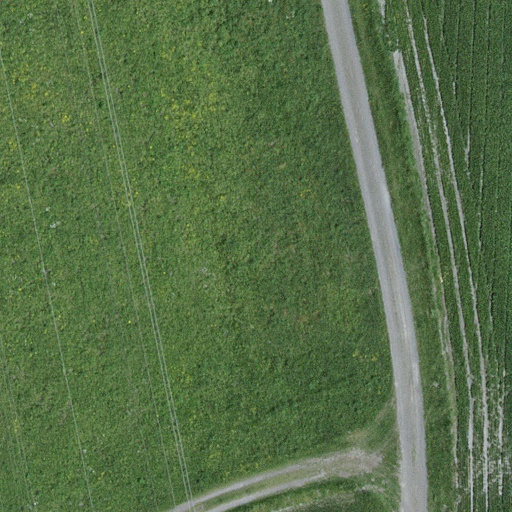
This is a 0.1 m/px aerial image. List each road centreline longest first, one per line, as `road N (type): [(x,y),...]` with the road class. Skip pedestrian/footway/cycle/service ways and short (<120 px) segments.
road 1 (track): [(327,0),(413,452),(410,511)]
road 2 (track): [(189,511),(413,452)]
